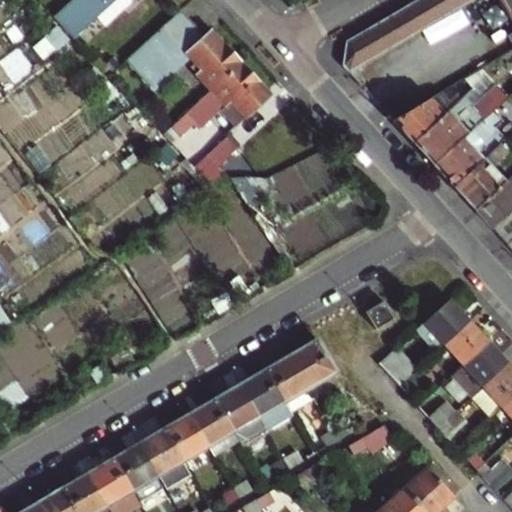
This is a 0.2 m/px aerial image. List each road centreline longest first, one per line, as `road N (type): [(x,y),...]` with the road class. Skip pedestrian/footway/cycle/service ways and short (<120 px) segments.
road 1 (residential): [(0,473),(438,212)]
road 2 (residential): [(438,212),(281,41)]
road 3 (unknown): [(223,511),(396,404)]
road 4 (track): [(487,508),(362,364)]
